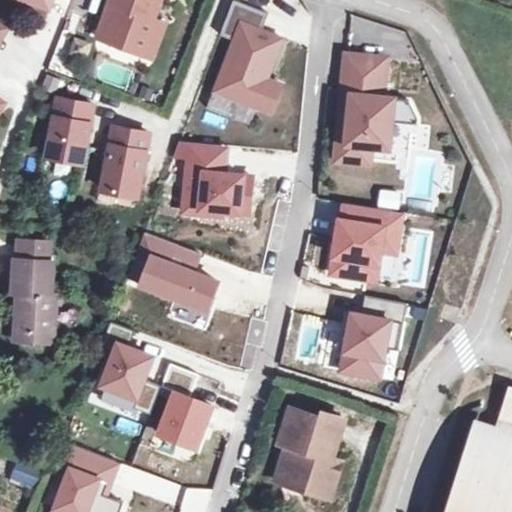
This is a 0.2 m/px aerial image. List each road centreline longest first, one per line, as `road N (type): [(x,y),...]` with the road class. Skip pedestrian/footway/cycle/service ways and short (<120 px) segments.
road 1 (residential): [(214,511),(306,206),(326,0)]
road 2 (residential): [(511,226),(474,352),(425,391),(389,511)]
road 3 (residential): [(392,0),(432,14),(511,191)]
